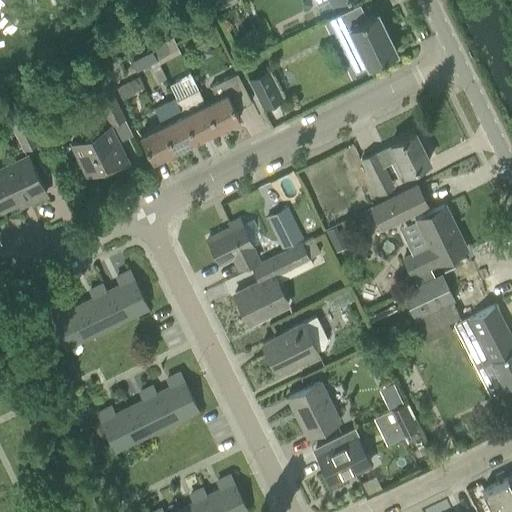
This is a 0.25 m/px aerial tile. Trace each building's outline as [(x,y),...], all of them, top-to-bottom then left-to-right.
[(236,0),(214,0),(219,10),(237,2),(236,0)] [(349,27),(368,66),(397,52),(378,12),(367,17),(360,3),(330,18),(337,33),(349,27)] [(157,60),(159,63),(180,52),(172,37),(151,48),(157,60)] [(131,58),(137,70),(157,60),(151,48),(131,58)] [(153,69),(159,81),(166,77),(160,66),(153,69)] [(269,70),(250,79),(263,105),(281,96),(269,70)] [(205,103),(217,128),(239,117),(236,109),(252,101),(237,72),(210,85),(216,97),(205,103)] [(117,87),(122,98),(144,87),(139,76),(117,87)] [(106,77),(79,89),(86,104),(98,98),(111,124),(124,117),(106,77)] [(183,113),(196,139),(217,128),(205,103),(193,78),(172,89),(183,113)] [(154,108),(162,124),(175,149),(196,139),(183,113),(172,89),(171,89),(175,98),(154,108)] [(29,115),(35,127),(51,119),(45,107),(29,115)] [(9,120),(23,150),(39,142),(25,112),(9,120)] [(111,124),(71,143),(78,156),(87,175),(102,168),(105,174),(130,162),(119,141),(111,124)] [(140,135),(153,161),(175,149),(162,124),(140,135)] [(415,131),(362,157),(362,158),(379,193),(395,185),(385,165),(394,160),(400,174),(405,172),(415,167),(429,160),(415,131)] [(0,169),(0,205),(1,207),(29,193),(32,199),(47,192),(29,156),(0,169)] [(371,207),(381,229),(428,205),(418,184),(371,207)] [(356,198),(321,215),(327,227),(362,210),(356,198)] [(429,245),(403,258),(412,275),(437,262),(437,263),(466,249),(445,204),(416,218),(429,245)] [(268,217),(283,248),(302,238),(296,224),(288,207),(268,217)] [(234,255),(240,268),(258,259),(252,246),(253,246),(239,217),(228,223),(230,227),(208,238),(219,262),(234,255)] [(326,230),(336,251),(346,247),(336,225),(326,230)] [(259,280),(234,293),(250,323),(267,314),(290,302),(280,281),(313,264),(310,257),(303,242),(301,243),(301,242),(277,254),(252,267),(259,280)] [(106,290),(120,319),(147,306),(130,270),(116,277),(119,283),(106,290)] [(442,273),(401,293),(416,322),(425,340),(432,336),(456,324),(455,324),(463,320),(452,300),(455,298),(442,273)] [(79,303),(93,332),(120,319),(106,290),(102,283),(89,290),(92,297),(79,303)] [(48,310),(65,346),(93,332),(79,303),(64,311),(60,304),(48,310)] [(463,320),(455,324),(456,324),(462,338),(477,367),(491,360),(506,387),(507,387),(511,390),(511,389),(511,335),(511,334),(504,321),(496,304),(484,309),(469,317),(463,320)] [(262,341),(277,371),(324,347),(327,337),(316,315),(262,341)] [(51,318),(43,321),(47,331),(55,328),(51,318)] [(363,348),(363,350),(364,356),(372,360),(377,359),(380,354),(380,352),(380,348),(370,343),(367,344),(363,348)] [(156,394),(170,422),(198,408),(180,372),(167,379),(170,387),(156,394)] [(289,395),(308,434),(339,419),(320,381),(289,395)] [(129,407),(143,435),(170,422),(156,394),(152,386),(140,393),(143,400),(129,407)] [(405,401),(391,408),(403,434),(418,427),(405,401)] [(98,413),(116,449),(143,435),(129,407),(115,414),(111,407),(98,413)] [(89,423),(95,437),(106,431),(99,418),(89,423)] [(351,428),(316,445),(321,454),(319,456),(331,482),(370,463),(363,449),(357,437),(355,437),(351,428)] [(207,496),(214,511),(243,511),(248,510),(230,474),(217,481),(221,489),(207,496)] [(511,511),(511,475),(482,489),(493,511),(511,511)] [(180,509),(180,511),(214,511),(207,496),(203,488),(191,494),(195,502),(180,509)]
